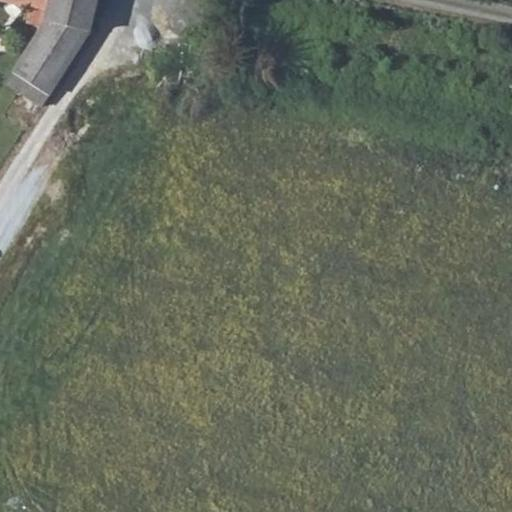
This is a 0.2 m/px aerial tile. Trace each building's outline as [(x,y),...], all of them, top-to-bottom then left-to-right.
[(0,0),(0,3),(30,11),(32,0),(0,0)] [(26,28),(40,31),(47,0),(32,0),(30,11),(26,28)] [(29,49),(72,60),(93,27),(98,0),(47,0),(40,31),(41,32),(29,49)] [(15,71),(30,81),(21,95),(44,109),(72,60),(29,49),(15,71)] [(5,85),(21,95),(30,81),(15,71),(5,85)]
